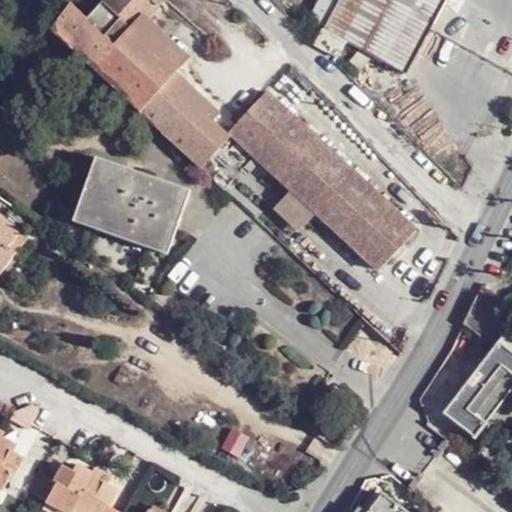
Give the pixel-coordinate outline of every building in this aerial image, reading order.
[(49,29),(199,169),(224,143),(229,137),(228,136),(212,122),(220,114),(176,74),(184,67),(138,26),(158,4),(153,0),(104,0),(87,19),(70,3),(49,29)] [(320,0),(311,20),(325,28),(339,0),(320,0)] [(339,0),(325,28),(347,40),(406,72),(443,0),(339,0)] [(339,57),(347,40),(325,28),(316,45),(339,57)] [(414,229),(268,92),(232,133),(257,157),(288,186),(314,209),(377,269),(414,229)] [(257,157),(232,133),(228,136),(229,137),(224,143),(249,166),(257,157)] [(224,143),(199,169),(225,193),(249,166),(224,143)] [(77,212),(172,247),(193,192),(98,157),(77,212)] [(314,209),(288,186),(273,203),(298,227),(314,209)] [(168,257),(172,247),(77,212),(73,222),(168,257)] [(0,214),(0,270),(3,272),(18,254),(8,247),(21,231),(0,214)] [(502,289),(488,278),(484,284),(498,296),(502,289)] [(484,284),(465,324),(496,348),(501,340),(504,343),(511,331),(511,307),(498,296),(484,284)] [(501,340),(496,348),(445,412),(476,437),(511,392),(511,349),(504,343),(501,340)] [(21,455),(14,451),(6,446),(9,440),(1,435),(4,429),(0,427),(0,486),(1,487),(10,470),(13,471),(21,455)] [(6,446),(14,451),(16,444),(9,440),(6,446)] [(78,474),(81,467),(75,464),(72,470),(78,474)] [(116,488),(107,483),(101,479),(105,472),(94,466),(91,472),(81,467),(78,474),(72,470),(61,465),(51,483),(56,485),(47,502),(65,511),(69,511),(72,508),(79,511),(100,511),(105,504),(107,505),(116,488)] [(101,479),(107,483),(111,476),(105,472),(101,479)] [(407,511),(383,493),(368,511),(366,511),(362,509),(359,511),(407,511)] [(148,508),(153,511),(167,511),(151,503),(148,508)]
